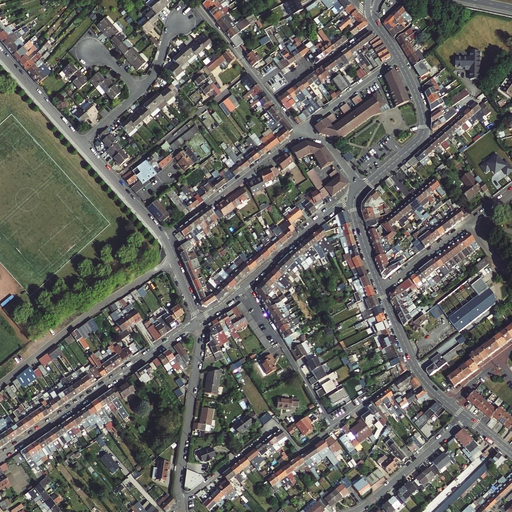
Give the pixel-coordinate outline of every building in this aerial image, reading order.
[(165,10),(158,1),(156,0),(153,0),(148,5),(150,8),(151,9),(153,12),(157,16),(161,12),(161,13),(165,10)] [(170,0),(159,0),(158,1),(165,10),(169,6),(168,6),(172,2),(170,0)] [(210,0),(204,0),(205,0),(206,2),(203,5),(209,13),(220,6),(220,4),(217,6),(217,5),(215,7),(210,0)] [(301,11),(297,0),(294,0),(287,3),(292,16),(297,14),(301,11)] [(346,0),(340,0),(335,6),(334,6),(340,14),(345,10),(351,5),(346,0)] [(220,6),(209,13),(213,17),(225,8),(228,6),(225,2),(224,3),(220,6)] [(356,11),(351,5),(345,10),(350,16),(356,11)] [(400,6),(395,11),(401,16),(403,18),(407,14),(400,6)] [(225,8),(213,17),(216,21),(223,16),(231,11),(230,10),(228,11),(225,8)] [(350,16),(354,21),(360,16),(356,11),(350,16)] [(395,11),(391,15),(395,21),(400,26),(401,25),(402,26),(404,25),(397,19),(401,16),(395,11)] [(160,19),(157,16),(153,12),(150,15),(147,12),(143,15),(146,18),(154,27),(157,23),(160,19)] [(231,40),(237,35),(242,31),(240,29),(248,23),(250,25),(256,20),(251,14),(235,26),(225,33),(231,40)] [(395,21),(391,15),(384,22),(384,26),(386,29),(395,21)] [(230,26),(223,16),(216,21),(225,33),(235,26),(233,23),(230,26)] [(351,23),(348,18),(347,20),(342,24),(337,28),(340,32),(348,26),(350,28),(347,30),(352,37),(367,26),(367,23),(360,16),(354,21),(351,23)] [(146,18),(138,25),(141,28),(147,35),(151,32),(152,33),(156,29),(154,27),(146,18)] [(104,34),(113,26),(106,19),(98,26),(102,29),(101,30),(104,34)] [(395,21),(386,29),(388,32),(390,33),(394,30),(395,30),(397,29),(398,30),(401,27),(402,26),(401,25),(400,26),(395,21)] [(112,41),(119,34),(122,31),(115,24),(113,26),(104,34),(107,38),(108,37),(112,41)] [(0,33),(0,40),(2,43),(8,38),(13,34),(8,27),(6,29),(0,33)] [(394,30),(390,33),(394,38),(404,30),(401,27),(398,30),(397,29),(395,30),(394,30)] [(24,36),(19,30),(13,34),(19,40),(24,36)] [(324,47),(329,54),(335,50),(327,39),(321,31),(321,30),(318,32),(325,43),(326,45),(324,47)] [(397,40),(403,49),(410,44),(420,35),(418,32),(416,34),(415,33),(414,34),(410,30),(397,40)] [(368,43),(375,38),(370,32),(360,39),(364,46),(368,43)] [(8,49),(19,40),(13,34),(8,38),(2,43),(8,49)] [(118,49),(126,41),(119,34),(112,41),(115,44),(114,45),(118,49)] [(237,35),(231,40),(237,48),(240,45),(243,42),(237,35)] [(285,69),(295,62),(285,47),(278,36),(277,36),(276,35),(273,36),(283,50),(279,53),(284,60),(280,63),(285,69)] [(332,35),(327,39),(335,50),(343,43),(338,37),(335,39),(332,35)] [(201,39),(197,42),(205,51),(212,44),(206,36),(202,40),(201,39)] [(270,40),(267,36),(261,40),(263,44),(270,40)] [(368,43),(372,49),(381,44),(377,37),(375,38),(368,43)] [(161,44),(157,40),(153,38),(151,40),(155,43),(159,49),(161,44)] [(370,54),(368,52),(364,46),(360,39),(355,43),(364,55),(366,57),(370,54)] [(8,49),(13,56),(24,47),(19,40),(8,49)] [(122,52),(125,56),(133,49),(126,41),(118,49),(121,53),(122,52)] [(194,46),(190,50),(196,55),(197,57),(205,51),(197,42),(194,45),(194,46)] [(421,42),(413,49),(416,54),(418,51),(417,50),(423,45),(421,42)] [(355,43),(351,46),(364,63),(365,64),(367,68),(370,66),(363,56),(364,55),(355,43)] [(301,44),(295,48),(297,52),(301,58),(306,54),(307,53),(301,44)] [(381,44),(372,49),(375,54),(384,48),(381,44)] [(410,44),(403,49),(408,58),(416,54),(413,49),(410,44)] [(285,47),(295,62),(301,58),(297,52),(295,48),(293,45),(290,47),(288,45),(285,47)] [(325,57),(320,50),(317,47),(316,48),(313,45),(306,49),(308,52),(309,53),(313,51),(320,60),(325,57)] [(18,62),(30,51),(29,49),(26,52),(25,50),(28,48),(26,46),(24,47),(13,56),(18,62)] [(36,46),(30,51),(18,62),(23,67),(35,56),(33,54),(39,49),(36,46)] [(364,63),(351,46),(346,49),(353,58),(355,57),(357,60),(356,60),(358,62),(360,65),(364,63)] [(324,47),(320,50),(325,57),(329,54),(324,47)] [(44,48),(37,55),(39,57),(47,50),(44,48)] [(184,50),(180,54),(188,62),(196,55),(190,50),(189,48),(185,51),(184,50)] [(384,48),(375,54),(378,59),(387,53),(384,48)] [(133,49),(125,56),(129,60),(128,61),(131,64),(140,57),(133,49)] [(346,49),(340,54),(347,63),(353,58),(346,49)] [(309,53),(307,55),(312,64),(316,64),(320,60),(313,51),(309,53)] [(479,80),(479,51),(472,51),(470,53),(470,56),(468,58),(455,58),(454,60),(453,61),(453,64),(454,66),(455,66),(455,68),(465,68),(465,69),(466,70),(470,70),(470,80),(479,80)] [(234,60),(227,52),(207,70),(210,74),(220,66),(223,70),(234,60)] [(252,52),(248,55),(246,57),(252,67),(261,61),(263,60),(265,59),(261,54),(256,57),(252,52)] [(375,61),(379,67),(387,62),(386,61),(390,58),(387,53),(378,59),(375,61)] [(174,61),(177,65),(181,68),(188,62),(180,54),(176,57),(177,58),(174,61)] [(347,63),(340,54),(331,60),(336,66),(338,69),(347,63)] [(379,67),(375,61),(371,56),(370,54),(366,57),(375,70),(379,67)] [(422,63),(416,54),(408,58),(414,68),(422,63)] [(26,72),(39,61),(35,56),(23,67),(26,72)] [(140,57),(131,64),(134,68),(135,67),(138,71),(146,64),(140,57)] [(267,65),(273,60),(270,57),(264,61),(267,65)] [(329,71),(336,66),(331,60),(322,67),(330,78),(331,80),(335,78),(329,71)] [(26,72),(31,76),(42,67),(44,65),(39,61),(26,72)] [(422,63),(414,68),(420,78),(424,77),(428,74),(422,63)] [(74,82),(82,75),(76,67),(75,68),(72,64),(64,71),(74,82)] [(362,67),(368,75),(371,73),(367,68),(365,64),(362,67)] [(177,79),(184,72),(181,68),(177,65),(174,68),(173,67),(169,71),(177,79)] [(44,80),(50,73),(46,69),(45,70),(42,67),(31,76),(38,85),(44,80)] [(330,78),(322,67),(313,74),(321,84),(330,78)] [(361,69),(355,73),(360,80),(366,76),(361,69)] [(393,70),(384,77),(391,90),(389,91),(396,107),(409,102),(397,73),(395,74),(393,70)] [(456,79),(449,72),(448,73),(455,81),(456,79)] [(91,81),(98,88),(100,86),(106,80),(103,77),(102,77),(99,73),(91,81)] [(194,82),(200,89),(210,81),(208,78),(205,80),(202,75),(202,76),(199,73),(198,73),(195,75),(198,79),(194,82)] [(245,85),(247,83),(252,79),(247,74),(240,80),(245,85)] [(321,84),(313,74),(308,77),(314,85),(315,85),(316,86),(319,90),(323,87),(321,84)] [(81,90),(88,83),(85,79),(86,79),(82,75),(74,82),(81,90)] [(339,75),(335,78),(331,80),(341,94),(349,88),(339,75)] [(348,76),(345,78),(350,85),(353,82),(348,76)] [(317,88),(314,85),(308,77),(304,80),(318,99),(321,97),(316,90),(317,89),(317,88)] [(107,93),(115,86),(111,82),(112,82),(109,78),(106,80),(100,86),(107,93)] [(252,79),(247,83),(252,90),(257,86),(252,79)] [(456,79),(455,81),(463,91),(465,90),(465,89),(456,79)] [(210,81),(200,89),(205,96),(208,93),(211,97),(214,95),(216,97),(221,93),(211,80),(210,81)] [(318,99),(304,80),(299,84),(308,95),(313,101),(315,100),(321,109),(325,107),(318,99)] [(435,87),(430,80),(422,87),(428,100),(445,88),(439,81),(436,83),(437,85),(435,87)] [(511,98),(511,82),(503,92),(511,98)] [(299,84),(295,87),(300,93),(302,92),(306,97),(308,95),(299,84)] [(116,85),(115,86),(107,93),(114,101),(121,94),(118,90),(119,89),(116,85)] [(262,91),(257,86),(252,90),(255,92),(251,95),(254,98),(262,91)] [(300,93),(295,87),(291,90),(301,104),(304,103),(306,105),(308,104),(300,93)] [(164,92),(161,95),(166,101),(170,105),(176,99),(174,97),(175,96),(168,88),(164,91),(164,92)] [(445,88),(428,100),(430,105),(431,110),(431,113),(443,105),(440,100),(447,94),(445,92),(447,91),(445,88)] [(301,104),(291,90),(286,93),(297,107),(299,109),(303,106),(301,104)] [(266,96),(262,91),(254,98),(256,102),(253,104),(249,106),(251,108),(254,106),(266,96)] [(158,108),(166,101),(161,95),(159,93),(155,97),(155,96),(151,99),(158,108)] [(297,107),(286,93),(283,95),(293,109),(297,107)] [(320,136),(341,141),(376,114),(377,116),(381,114),(382,113),(383,107),(386,104),(378,93),(373,96),(374,97),(333,128),(332,126),(335,124),(338,122),(333,115),(330,117),(327,119),(315,128),(320,136)] [(333,100),(327,93),(323,96),(329,103),(333,100)] [(232,95),(227,99),(233,106),(237,102),(232,95)] [(293,109),(283,95),(278,99),(282,106),(283,106),(287,110),(290,108),(292,111),(293,109)] [(270,101),(266,96),(254,106),(256,108),(255,109),(257,112),(270,101)] [(355,98),(352,101),(357,108),(360,105),(364,103),(359,96),(355,98)] [(161,111),(158,108),(151,99),(147,102),(148,104),(144,107),(151,115),(153,117),(161,111)] [(233,106),(227,99),(223,102),(228,109),(233,106)] [(274,106),(270,101),(257,112),(261,117),(263,116),(274,106)] [(443,105),(431,113),(432,123),(432,125),(451,112),(447,105),(449,103),(448,101),(443,105)] [(228,109),(223,102),(219,105),(224,112),(228,109)] [(310,106),(311,107),(316,114),(320,110),(314,102),(310,106)] [(482,109),(481,108),(477,103),(470,109),(475,115),(480,121),(486,115),(486,114),(482,109)] [(344,107),(340,109),(345,116),(349,114),(352,111),(347,104),(344,107)] [(485,104),(481,108),(482,109),(486,114),(486,115),(487,115),(488,116),(492,112),(485,104)] [(95,115),(99,112),(93,106),(92,105),(84,111),(90,117),(92,120),(96,116),(95,115)] [(268,121),(279,112),(274,106),(263,116),(268,121)] [(144,121),(151,115),(144,107),(141,110),(140,109),(136,113),(144,121)] [(311,107),(306,111),(311,117),(316,114),(311,107)] [(86,121),(90,117),(84,111),(82,109),(75,115),(82,123),(86,120),(86,121)] [(475,115),(470,109),(466,112),(463,115),(468,121),(473,126),(480,121),(475,115)] [(452,111),(451,112),(432,125),(431,132),(441,127),(446,122),(456,114),(454,112),(453,112),(452,111)] [(215,112),(211,115),(219,125),(223,122),(215,112)] [(274,125),(284,118),(279,112),(268,121),(264,124),(269,130),(274,125)] [(136,128),(144,121),(136,113),(132,116),(133,117),(129,120),(136,128)] [(302,114),(299,117),(303,122),(307,120),(302,114)] [(468,121),(463,115),(456,120),(462,127),(466,132),(470,128),(473,126),(468,121)] [(208,118),(203,122),(207,128),(212,124),(208,118)] [(253,121),(248,125),(250,128),(255,125),(257,127),(262,123),(258,118),(253,122),(253,121)] [(281,126),(288,134),(292,131),(292,128),(284,118),(274,125),(277,129),(281,126)] [(124,123),(121,126),(127,134),(128,135),(136,128),(129,120),(125,124),(124,123)] [(462,127),(456,120),(449,126),(455,133),(457,135),(459,137),(462,135),(459,132),(459,131),(458,130),(462,127)] [(290,136),(288,134),(281,126),(277,129),(276,130),(285,140),(290,136)] [(449,126),(443,132),(449,139),(455,133),(449,126)] [(272,133),(269,130),(268,131),(270,134),(261,142),(268,151),(279,143),(272,133)] [(285,140),(276,130),(272,133),(279,143),(280,144),(285,140)] [(446,141),(449,139),(443,132),(438,136),(436,138),(442,145),(446,150),(451,147),(446,141)] [(256,135),(251,139),(263,155),(268,151),(261,142),(256,135)] [(117,143),(110,136),(104,141),(107,145),(106,146),(109,150),(115,144),(117,143)] [(254,162),(259,158),(247,142),(244,138),(240,140),(244,144),(241,146),(254,162)] [(439,147),(442,145),(436,138),(429,144),(435,151),(439,156),(444,152),(439,147)] [(263,155),(251,139),(247,142),(259,158),(263,155)] [(223,149),(241,172),(250,165),(242,154),(236,158),(228,148),(227,149),(223,143),(220,145),(223,149)] [(314,156),(320,166),(322,171),(325,170),(322,166),(320,162),(317,158),(311,150),(311,149),(308,143),(306,143),(296,149),(302,159),(309,155),(314,156)] [(311,150),(317,158),(325,153),(327,157),(320,162),(322,166),(325,170),(330,167),(334,164),(325,148),(308,143),(311,149),(311,150)] [(115,158),(122,152),(115,144),(109,150),(107,152),(110,156),(111,155),(115,158)] [(428,157),(435,151),(429,144),(422,150),(428,157)] [(241,146),(238,149),(242,154),(250,165),(254,162),(241,146)] [(292,149),(300,160),(302,159),(296,149),(295,148),(292,149)] [(241,172),(223,149),(217,154),(229,171),(234,178),(241,172)] [(292,149),(291,150),(298,161),(300,160),(292,149)] [(430,162),(431,161),(430,159),(428,157),(422,150),(415,157),(420,162),(424,167),(430,162)] [(177,162),(184,171),(192,165),(182,151),(174,157),(178,162),(177,162)] [(129,159),(122,152),(115,158),(118,162),(117,163),(120,167),(129,159)] [(325,153),(317,158),(320,162),(327,157),(325,153)] [(153,154),(145,161),(151,167),(153,169),(159,164),(158,162),(161,159),(159,157),(157,159),(153,154)] [(280,158),(276,162),(283,171),(294,162),(287,154),(281,159),(280,158)] [(171,163),(166,156),(161,159),(158,162),(159,164),(164,169),(171,163)] [(408,163),(412,169),(420,162),(415,157),(408,163)] [(507,176),(511,172),(511,169),(507,162),(504,165),(503,164),(499,158),(494,162),(489,166),(486,165),(483,168),(487,174),(492,170),(493,171),(496,176),(500,173),(500,172),(502,170),(502,171),(503,170),(507,176)] [(489,166),(494,162),(492,159),(481,168),(487,175),(493,171),(492,170),(487,174),(483,168),(486,165),(489,166)] [(140,165),(145,172),(151,167),(145,161),(140,165)] [(503,164),(504,165),(507,162),(511,169),(511,172),(507,176),(503,170),(502,171),(507,177),(511,173),(511,167),(507,161),(503,164)] [(131,171),(137,178),(145,172),(140,165),(139,164),(131,171)] [(409,172),(404,166),(401,169),(406,175),(409,172)] [(273,179),(280,175),(274,168),(269,171),(269,170),(258,175),(260,178),(264,185),(274,180),(273,179)] [(319,188),(320,191),(325,197),(326,196),(329,194),(332,198),(348,186),(341,176),(339,173),(338,171),(336,168),(333,169),(335,173),(331,176),(333,178),(334,181),(325,187),(323,185),(322,182),(320,180),(318,177),(315,179),(313,180),(315,183),(317,186),(319,188)] [(123,178),(129,185),(137,178),(131,171),(123,178)] [(229,171),(223,175),(228,182),(234,178),(229,171)] [(317,190),(319,192),(323,199),(325,197),(320,191),(319,188),(317,186),(315,183),(313,180),(312,178),(310,176),(308,173),(307,174),(308,177),(310,179),(312,181),(314,185),(315,187),(317,190)] [(488,190),(478,177),(474,180),(469,173),(462,179),(467,187),(461,192),(468,200),(481,190),(484,193),(488,190)] [(217,180),(217,181),(222,187),(226,184),(221,177),(219,175),(217,176),(215,177),(216,179),(217,180)] [(142,185),(145,188),(153,181),(150,178),(144,183),(142,185)] [(252,194),(265,187),(264,185),(260,178),(253,182),(252,181),(247,184),(252,194)] [(447,194),(435,180),(428,187),(433,193),(435,191),(441,198),(447,194)] [(217,181),(211,185),(217,191),(222,187),(217,181)] [(132,188),(137,194),(139,192),(142,190),(145,188),(142,185),(140,182),(137,184),(135,186),(132,188)] [(201,190),(202,190),(208,198),(217,191),(211,185),(210,183),(201,190)] [(382,195),(385,192),(380,186),(377,189),(382,195)] [(189,197),(187,199),(195,208),(199,205),(186,189),(184,187),(183,189),(189,197)] [(433,193),(428,187),(421,192),(426,199),(433,193)] [(188,188),(186,189),(199,205),(202,202),(196,194),(192,189),(190,191),(188,188)] [(171,189),(166,193),(181,213),(187,208),(178,198),(171,189)] [(242,189),(236,194),(241,204),(243,203),(242,202),(247,199),(242,189)] [(198,193),(196,194),(202,202),(208,198),(202,190),(200,192),(201,193),(199,194),(198,193)] [(317,190),(306,199),(312,207),(323,199),(319,192),(317,190)] [(381,199),(374,191),(369,195),(373,199),(377,204),(380,207),(383,206),(379,201),(381,199)] [(195,208),(187,199),(182,192),(180,194),(181,196),(178,198),(187,208),(190,212),(195,208)] [(426,199),(421,192),(414,198),(421,206),(422,207),(428,202),(428,201),(426,199)] [(296,207),(300,213),(305,209),(311,216),(316,212),(312,207),(306,199),(301,193),(298,196),(301,199),(303,201),(296,207)] [(234,194),(228,199),(234,208),(240,204),(241,205),(241,204),(236,194),(234,195),(234,194)] [(369,211),(380,207),(377,204),(370,206),(373,199),(369,195),(362,205),(362,208),(362,212),(362,213),(369,211)] [(421,206),(414,198),(407,204),(413,210),(414,212),(417,216),(419,215),(415,211),(421,206)] [(221,202),(218,204),(226,214),(233,209),(227,200),(226,199),(224,201),(222,203),(221,202)] [(436,211),(444,205),(441,202),(435,207),(429,200),(428,201),(428,202),(434,209),(436,211)] [(170,216),(157,201),(148,207),(162,223),(170,216)] [(466,217),(460,211),(455,204),(452,206),(448,201),(446,204),(449,208),(454,214),(460,221),(466,217)] [(226,214),(218,204),(216,206),(223,216),(226,214)] [(413,210),(407,204),(400,210),(406,216),(413,210)] [(373,220),(380,217),(378,211),(384,210),(387,215),(388,214),(390,213),(391,211),(386,205),(383,206),(380,207),(369,211),(362,213),(365,222),(373,220)] [(208,206),(203,210),(209,218),(215,226),(219,224),(217,221),(216,221),(214,219),(216,217),(208,206)] [(287,221),(290,225),(302,215),(300,213),(296,207),(289,213),(287,211),(282,215),(287,221)] [(464,208),(460,211),(466,217),(469,215),(464,208)] [(198,214),(204,222),(209,218),(203,210),(198,214)] [(335,217),(338,228),(349,224),(345,210),(338,214),(336,216),(335,217)] [(406,216),(400,210),(393,216),(399,222),(406,216)] [(460,221),(454,214),(452,215),(448,210),(445,212),(449,217),(455,225),(459,223),(460,221)] [(198,214),(193,218),(203,232),(208,228),(204,222),(198,214)] [(428,214),(421,220),(424,223),(425,222),(427,220),(427,219),(429,217),(430,217),(428,214)] [(455,225),(449,217),(447,219),(443,214),(440,216),(450,229),(455,225)] [(386,222),(392,228),(399,222),(393,216),(386,222)] [(450,229),(440,216),(435,220),(445,233),(450,229)] [(193,218),(188,222),(194,230),(198,236),(203,232),(193,218)] [(445,233),(435,220),(430,224),(440,237),(445,233)] [(278,227),(279,230),(286,241),(293,236),(290,233),(294,230),(290,225),(287,221),(278,227)] [(183,226),(193,239),(195,237),(191,232),(194,230),(188,222),(183,226)] [(386,222),(382,226),(389,235),(387,236),(390,240),(397,234),(392,228),(386,222)] [(440,237),(430,224),(428,225),(425,222),(424,223),(423,224),(429,233),(435,241),(440,237)] [(332,238),(333,241),(337,239),(338,239),(340,239),(343,238),(345,237),(353,235),(349,224),(338,228),(340,235),(332,238)] [(406,238),(410,235),(403,227),(400,224),(399,225),(402,229),(400,230),(406,238)] [(178,230),(180,232),(182,235),(185,239),(188,243),(189,242),(193,239),(183,226),(178,230)] [(330,243),(325,233),(322,227),(320,229),(316,232),(328,246),(332,253),(334,251),(332,247),(330,243)] [(281,245),(274,233),(271,229),(265,233),(267,236),(276,250),(281,245)] [(420,231),(425,237),(431,244),(435,241),(429,233),(427,234),(423,229),(420,231)] [(286,241),(279,230),(274,233),(281,245),(286,241)] [(376,230),(369,232),(372,243),(376,242),(375,240),(379,239),(381,238),(381,239),(383,239),(382,237),(381,238),(380,235),(378,235),(376,230)] [(328,246),(316,232),(313,234),(311,236),(317,243),(320,241),(325,248),(327,247),(328,246)] [(418,239),(421,242),(425,248),(431,244),(425,237),(422,238),(418,233),(415,235),(418,239)] [(470,233),(465,237),(475,251),(480,247),(470,233)] [(353,235),(345,237),(346,241),(342,243),(344,249),(349,247),(356,245),(353,235)] [(265,248),(269,255),(276,250),(267,236),(263,239),(262,237),(259,238),(265,248)] [(307,239),(318,253),(322,251),(323,250),(317,243),(311,236),(307,239)] [(383,239),(381,239),(376,242),(372,243),(373,247),(385,243),(390,240),(387,236),(384,238),(385,238),(383,239)] [(475,251),(465,237),(460,240),(471,254),(475,251)] [(307,239),(302,243),(308,251),(310,249),(315,255),(318,253),(307,239)] [(385,243),(373,247),(374,251),(375,252),(386,249),(389,246),(388,245),(392,242),(390,240),(385,243)] [(471,254),(460,240),(456,244),(467,258),(471,254)] [(181,254),(185,253),(188,251),(188,252),(192,250),(191,249),(188,243),(182,246),(178,249),(181,254)] [(308,251),(302,243),(297,247),(307,260),(310,257),(311,259),(312,258),(311,257),(312,256),(308,251)] [(467,258),(456,244),(452,247),(462,261),(467,258)] [(344,255),(346,261),(352,259),(359,256),(356,245),(349,247),(350,253),(344,255)] [(386,249),(375,252),(377,258),(386,255),(391,251),(395,248),(395,247),(394,246),(391,248),(389,246),(386,249)] [(307,260),(297,247),(292,251),(302,264),(305,261),(307,260)] [(452,247),(447,250),(458,265),(462,261),(452,247)] [(265,248),(258,254),(263,260),(269,255),(265,248)] [(458,265),(447,250),(443,254),(453,268),(458,265)] [(302,264),(292,251),(288,255),(293,262),(296,260),(300,265),(302,264)] [(375,259),(379,270),(387,265),(389,264),(387,259),(394,253),(391,251),(386,255),(377,258),(375,259)] [(180,255),(184,264),(196,259),(194,255),(187,258),(185,253),(181,254),(180,255)] [(263,260),(258,254),(254,257),(252,254),(249,256),(251,259),(257,266),(263,260)] [(453,268),(443,254),(438,257),(449,271),(453,268)] [(293,262),(288,255),(282,260),(291,269),(295,265),(293,262)] [(238,262),(235,264),(245,276),(249,272),(244,265),(244,264),(239,258),(238,256),(237,258),(238,260),(237,261),(238,262)] [(359,256),(352,259),(356,269),(363,266),(359,256)] [(438,257),(433,261),(444,275),(449,271),(438,257)] [(489,265),(486,258),(482,261),(478,264),(476,265),(481,272),(489,265)] [(188,273),(198,269),(200,268),(200,266),(196,259),(184,264),(188,273)] [(257,266),(251,259),(244,265),(249,272),(257,266)] [(245,276),(235,264),(232,260),(230,262),(232,266),(230,268),(241,280),(245,276)] [(278,265),(286,271),(291,277),(295,273),(291,269),(282,260),(280,262),(278,265)] [(379,270),(381,275),(399,263),(398,261),(394,263),(388,267),(387,265),(379,270)] [(444,275),(433,261),(430,263),(429,264),(441,280),(443,283),(445,282),(441,277),(444,275)] [(209,264),(220,276),(232,288),(237,284),(227,273),(222,269),(220,271),(223,274),(222,275),(211,263),(209,264)] [(385,279),(402,266),(399,263),(381,275),(383,278),(385,279)] [(241,280),(230,268),(226,264),(224,265),(225,266),(228,270),(229,272),(229,273),(228,272),(227,273),(237,284),(241,280)] [(429,264),(424,268),(435,283),(436,284),(441,280),(429,264)] [(278,265),(274,269),(286,280),(288,278),(283,274),(286,271),(278,265)] [(356,269),(361,279),(367,276),(368,275),(363,266),(356,269)] [(435,283),(424,268),(419,271),(430,285),(433,288),(435,287),(433,284),(435,283)] [(188,273),(192,282),(197,280),(196,276),(200,274),(198,269),(188,273)] [(270,273),(283,285),(284,286),(288,282),(286,280),(274,269),(270,273)] [(430,285),(419,271),(415,275),(425,289),(430,285)] [(266,278),(278,290),(283,285),(270,273),(266,278)] [(495,296),(478,274),(468,282),(471,286),(470,287),(477,296),(448,319),(459,333),(466,328),(496,304),(495,296)] [(424,290),(425,289),(415,275),(410,278),(423,295),(425,297),(427,296),(425,294),(427,293),(424,290)] [(220,276),(215,281),(227,293),(232,288),(220,276)] [(364,289),(371,286),(367,276),(361,279),(360,279),(364,289)] [(213,283),(211,285),(223,297),(227,293),(215,281),(212,277),(210,279),(213,283)] [(195,291),(206,287),(202,278),(197,280),(192,282),(195,291)] [(266,278),(262,282),(274,294),(278,290),(266,278)] [(413,290),(415,289),(422,297),(423,295),(410,278),(407,281),(413,290)] [(274,294),(262,282),(258,286),(271,298),(274,294)] [(218,302),(223,297),(211,285),(209,288),(213,292),(211,295),(216,300),(218,302)] [(271,298),(258,286),(256,288),(255,290),(263,304),(272,299),(271,298)] [(364,289),(367,299),(375,295),(371,286),(364,289)] [(199,300),(205,298),(203,292),(207,291),(206,287),(195,291),(199,300)] [(136,292),(140,296),(141,298),(146,295),(141,288),(136,292)] [(402,294),(399,291),(397,288),(390,293),(390,296),(392,302),(402,294)] [(135,300),(140,296),(136,292),(136,290),(131,294),(135,300)] [(283,295),(286,299),(291,294),(290,293),(288,291),(283,295)] [(360,291),(354,293),(358,301),(363,299),(360,291)] [(407,296),(405,297),(407,300),(414,294),(413,291),(407,296)] [(206,307),(216,300),(211,295),(208,292),(207,293),(208,295),(205,298),(205,299),(200,303),(202,306),(206,307)] [(402,294),(392,302),(394,306),(403,299),(405,297),(407,296),(405,292),(402,294)] [(375,295),(367,299),(371,309),(379,305),(375,295)] [(120,302),(126,310),(135,323),(141,319),(131,305),(128,306),(123,299),(120,302)] [(272,299),(263,304),(267,310),(276,305),(272,299)] [(403,299),(394,306),(396,309),(396,311),(405,305),(403,299)] [(405,305),(396,311),(399,316),(411,307),(414,304),(411,300),(408,302),(405,305)] [(281,302),(276,305),(267,310),(268,312),(270,315),(285,306),(282,301),(281,302)] [(118,311),(119,310),(115,303),(110,306),(114,311),(120,321),(126,330),(131,326),(121,313),(120,314),(118,311)] [(271,346),(242,304),(236,307),(266,350),(271,346)] [(383,313),(379,305),(371,309),(366,312),(367,315),(364,316),(366,321),(367,321),(368,320),(373,318),(375,317),(383,313)] [(170,311),(167,313),(173,322),(183,314),(177,306),(174,308),(172,306),(168,308),(170,311)] [(285,306),(270,315),(272,320),(288,311),(285,306)] [(436,306),(431,310),(437,319),(442,315),(436,306)] [(411,307),(399,316),(401,322),(414,311),(411,307)] [(414,311),(401,322),(404,327),(409,323),(421,314),(417,309),(414,311)] [(135,323),(126,310),(121,313),(131,326),(135,323)] [(118,335),(122,340),(130,335),(126,330),(120,321),(114,311),(112,312),(113,313),(109,316),(117,327),(115,328),(118,331),(119,330),(121,333),(118,335)] [(230,311),(225,314),(233,327),(238,323),(230,311)] [(288,311),(272,320),(275,324),(291,316),(288,311)] [(149,320),(150,321),(161,338),(166,334),(156,320),(151,312),(149,314),(152,318),(149,320)] [(177,327),(173,322),(167,313),(156,320),(166,334),(177,327)] [(372,327),(386,321),(384,316),(383,313),(375,317),(373,318),(368,320),(371,328),(372,327)] [(421,314),(409,323),(415,331),(420,327),(419,325),(427,320),(421,313),(421,314)] [(225,314),(221,316),(228,329),(229,331),(232,329),(233,332),(233,333),(236,339),(239,337),(233,327),(225,314)] [(216,320),(223,332),(228,329),(221,316),(216,320)] [(275,324),(278,329),(294,320),(291,316),(275,324)] [(92,319),(86,323),(92,330),(93,332),(98,329),(92,319)] [(278,329),(281,334),(298,324),(300,323),(297,319),(295,320),(294,320),(278,329)] [(216,320),(211,323),(219,338),(220,341),(224,339),(224,338),(226,337),(223,332),(216,320)] [(153,326),(150,321),(145,325),(148,329),(153,326)] [(389,328),(386,321),(372,327),(374,332),(368,335),(369,338),(376,334),(389,328)] [(86,334),(92,330),(86,323),(81,327),(86,334)] [(210,332),(215,340),(219,338),(211,323),(207,326),(210,332)] [(284,339),(301,329),(298,324),(281,334),(282,337),(284,339)] [(161,338),(153,326),(148,329),(156,341),(161,338)] [(76,331),(82,339),(87,335),(86,334),(81,327),(76,331)] [(291,340),(300,335),(301,336),(306,333),(303,328),(301,329),(284,339),(290,350),(298,345),(300,344),(297,339),(292,342),(291,340)] [(392,336),(389,328),(376,334),(377,337),(379,337),(381,341),(392,336)] [(76,331),(71,335),(76,341),(78,344),(80,343),(85,350),(88,348),(82,339),(76,331)] [(506,344),(511,339),(506,331),(500,336),(506,344)] [(215,358),(222,353),(219,348),(217,343),(215,340),(210,332),(207,334),(206,345),(208,344),(215,358)] [(64,340),(68,346),(76,341),(71,335),(64,340)] [(396,343),(392,336),(381,341),(383,347),(382,348),(383,350),(384,349),(396,343)] [(500,348),(506,344),(500,336),(494,340),(500,348)] [(494,353),(500,348),(494,340),(488,345),(494,353)] [(134,342),(128,348),(133,354),(140,348),(134,342)] [(300,344),(298,345),(290,350),(293,355),(294,354),(298,360),(304,357),(307,355),(310,353),(304,342),(300,344)] [(179,343),(173,347),(178,354),(183,361),(184,364),(188,361),(189,357),(179,343)] [(396,343),(384,349),(390,362),(394,360),(401,357),(396,343)] [(488,357),(494,353),(488,345),(482,349),(488,357)] [(57,346),(53,350),(57,356),(62,353),(57,346)] [(123,364),(133,357),(127,347),(122,351),(119,346),(114,349),(113,348),(112,349),(113,350),(123,364)] [(111,359),(117,368),(123,364),(113,350),(112,349),(110,347),(108,349),(109,350),(114,357),(111,359)] [(458,356),(462,353),(457,347),(454,350),(458,356)] [(482,362),(488,357),(482,349),(476,353),(482,362)] [(51,359),(52,360),(58,357),(57,356),(53,350),(47,354),(51,359)] [(173,358),(168,350),(166,352),(163,354),(169,363),(172,367),(175,366),(176,368),(178,371),(176,372),(179,378),(185,375),(182,371),(178,364),(173,358)] [(117,368),(111,359),(106,351),(101,355),(112,371),(117,368)] [(93,355),(94,356),(107,375),(112,371),(101,355),(99,352),(93,355)] [(270,353),(261,359),(263,362),(260,363),(267,374),(276,369),(271,361),(274,360),(270,353)] [(314,359),(310,353),(307,355),(304,357),(307,362),(314,359)] [(476,367),(482,362),(476,353),(470,358),(472,361),(476,367)] [(47,354),(43,357),(46,362),(48,364),(52,361),(52,360),(51,359),(47,354)] [(153,361),(157,367),(162,363),(164,367),(169,363),(163,354),(153,361)] [(440,369),(447,364),(442,358),(439,354),(431,361),(434,365),(427,370),(427,372),(430,377),(440,369)] [(92,364),(94,368),(102,378),(107,375),(94,356),(93,355),(88,359),(92,364)] [(355,362),(352,355),(347,357),(350,363),(351,364),(355,362)] [(43,357),(39,361),(41,364),(43,368),(48,364),(46,362),(43,357)] [(398,366),(404,364),(401,357),(394,360),(396,365),(391,368),(391,369),(398,366)] [(307,367),(310,372),(319,367),(316,362),(314,358),(314,359),(307,362),(305,364),(307,367)] [(478,370),(476,367),(472,361),(465,365),(472,375),(478,370)] [(152,362),(148,365),(154,373),(158,370),(152,362)] [(37,367),(38,369),(42,375),(44,378),(48,375),(43,368),(41,364),(37,367)] [(85,369),(95,383),(102,378),(94,368),(92,364),(85,369)] [(394,372),(396,378),(407,370),(404,364),(398,366),(391,371),(392,373),(394,372)] [(138,371),(135,374),(139,380),(142,385),(146,383),(147,382),(145,379),(149,376),(151,379),(156,376),(148,365),(138,371)] [(467,379),(472,375),(465,365),(460,370),(467,379)] [(308,380),(311,385),(317,382),(325,377),(319,367),(310,372),(313,377),(308,380)] [(91,386),(95,383),(85,369),(84,368),(80,370),(83,374),(91,386)] [(38,369),(33,372),(38,378),(42,375),(38,369)] [(221,369),(208,372),(205,393),(217,395),(221,369)] [(461,383),(467,379),(460,370),(454,374),(461,383)] [(91,386),(83,374),(81,375),(78,371),(76,373),(79,377),(87,389),(91,386)] [(33,372),(29,375),(33,381),(38,378),(33,372)] [(409,390),(409,389),(408,387),(411,385),(409,383),(416,378),(413,373),(409,372),(401,379),(409,390)] [(335,378),(332,373),(325,377),(317,382),(321,388),(315,392),(318,398),(335,389),(330,381),(335,378)] [(386,373),(375,380),(377,383),(388,376),(386,373)] [(454,388),(461,383),(454,374),(448,379),(454,388)] [(23,379),(27,385),(33,381),(29,375),(23,379)] [(82,392),(87,389),(79,377),(74,380),(82,392)] [(408,387),(409,389),(411,388),(413,391),(421,385),(416,378),(409,383),(411,385),(408,387)] [(12,383),(17,389),(21,386),(19,382),(16,379),(12,383)] [(23,379),(19,382),(21,386),(23,388),(27,385),(23,379)] [(184,384),(180,379),(176,382),(180,389),(184,385),(184,384)] [(400,389),(402,391),(403,393),(406,391),(409,390),(401,379),(395,383),(392,386),(397,391),(400,389)] [(82,392),(74,380),(69,384),(77,395),(82,392)] [(117,389),(115,387),(111,390),(117,400),(121,397),(123,399),(135,390),(129,381),(117,389)] [(63,405),(68,402),(58,388),(57,387),(55,388),(51,382),(48,384),(54,392),(63,405)] [(73,399),(77,395),(69,384),(67,382),(63,385),(73,399)] [(73,399),(63,385),(58,388),(68,402),(73,399)] [(347,396),(340,385),(337,388),(338,391),(328,397),(332,404),(336,402),(343,398),(343,399),(347,396)] [(421,385),(413,391),(412,391),(413,393),(416,397),(425,391),(421,385)] [(16,397),(14,394),(10,388),(8,386),(5,389),(13,399),(16,397)] [(384,392),(394,406),(395,408),(397,410),(402,406),(400,404),(401,404),(397,399),(394,395),(388,389),(384,392)] [(54,411),(59,408),(49,395),(47,396),(43,390),(40,391),(42,395),(54,411)] [(111,390),(106,393),(119,412),(121,411),(126,418),(129,416),(120,403),(117,400),(111,390)] [(49,395),(59,408),(63,405),(54,392),(52,393),(50,391),(48,393),(49,395)] [(404,399),(406,398),(410,403),(414,399),(416,397),(413,393),(412,391),(408,394),(405,396),(403,393),(402,391),(398,392),(401,396),(404,399)] [(424,401),(430,397),(425,391),(416,397),(414,399),(418,404),(419,404),(420,404),(424,401)] [(395,408),(394,406),(384,392),(380,395),(389,408),(393,413),(397,410),(395,408)] [(119,412),(106,393),(101,397),(111,412),(119,422),(121,420),(117,413),(119,412)] [(468,400),(473,405),(480,397),(474,393),(468,400)] [(54,411),(42,395),(37,399),(49,415),(54,411)] [(389,408),(380,395),(370,402),(370,403),(372,405),(375,409),(377,407),(388,421),(390,420),(379,405),(382,403),(386,410),(389,408)] [(404,399),(401,396),(397,399),(401,404),(400,404),(402,406),(406,412),(408,411),(406,409),(411,405),(410,403),(406,398),(404,399)] [(108,413),(111,412),(101,397),(96,400),(114,427),(115,428),(117,426),(108,413)] [(292,400),(279,398),(278,408),(292,409),(292,406),(299,407),(300,398),(293,397),(292,400)] [(480,397),(473,405),(480,410),(486,402),(480,397)] [(37,399),(33,402),(44,418),(49,415),(37,399)] [(96,400),(91,404),(101,419),(103,417),(112,429),(114,427),(96,400)] [(35,424),(39,421),(30,408),(26,402),(23,404),(27,410),(25,411),(35,424)] [(44,418),(33,402),(30,404),(31,407),(30,408),(39,421),(44,418)] [(423,425),(436,413),(442,407),(436,402),(416,422),(420,428),(423,425)] [(480,410),(485,415),(492,407),(486,402),(480,410)] [(377,407),(375,409),(372,405),(370,403),(369,404),(370,406),(368,408),(370,411),(361,417),(362,418),(365,423),(374,417),(378,422),(375,424),(378,428),(377,435),(380,436),(382,429),(385,427),(388,421),(377,407)] [(91,404),(85,408),(95,422),(97,424),(101,430),(106,426),(101,419),(91,404)] [(200,420),(194,419),(193,425),(204,427),(206,421),(211,422),(213,406),(203,404),(200,420)] [(35,424),(25,411),(22,406),(17,409),(30,428),(35,424)] [(397,410),(401,415),(406,412),(402,406),(397,410)] [(446,410),(442,407),(436,413),(435,414),(423,425),(424,426),(429,421),(429,420),(435,414),(438,418),(446,410)] [(491,420),(493,417),(497,412),(492,407),(485,415),(491,420)] [(84,409),(80,411),(90,425),(95,422),(85,408),(84,409)] [(17,409),(12,413),(16,417),(25,431),(30,428),(17,409)] [(493,417),(499,422),(505,414),(500,409),(497,412),(493,417)] [(90,425),(80,411),(76,414),(85,429),(88,427),(90,430),(93,429),(90,425)] [(415,422),(423,415),(421,412),(412,419),(415,422)] [(71,418),(80,432),(82,430),(84,433),(87,431),(85,429),(76,414),(74,416),(71,418)] [(505,414),(499,422),(505,427),(511,419),(505,414)] [(247,416),(233,426),(239,435),(245,430),(244,428),(252,422),(247,416)] [(308,416),(296,424),(305,435),(313,429),(309,423),(312,422),(308,416)] [(11,421),(20,434),(25,431),(16,417),(11,421)] [(9,418),(5,420),(16,437),(20,434),(11,421),(9,418)] [(76,435),(80,432),(71,418),(66,421),(76,435)] [(375,445),(379,437),(373,435),(365,423),(362,418),(358,421),(360,424),(350,431),(359,443),(368,437),(375,445)] [(1,426),(11,441),(16,437),(5,420),(1,423),(3,424),(1,426)] [(61,425),(67,433),(69,431),(73,436),(70,438),(71,439),(71,440),(72,440),(77,437),(76,435),(66,421),(61,425)] [(0,434),(7,444),(11,441),(1,426),(0,424),(0,434)] [(56,428),(65,442),(67,441),(68,442),(71,440),(71,439),(70,438),(67,433),(61,425),(59,426),(56,428)] [(339,439),(347,449),(353,445),(355,447),(357,451),(362,448),(358,443),(358,442),(345,425),(342,428),(346,434),(339,439)] [(423,425),(420,428),(425,434),(428,431),(424,426),(423,425)] [(51,431),(62,447),(66,443),(65,442),(56,428),(51,431)] [(287,444),(289,442),(290,442),(280,430),(273,436),(280,445),(285,441),(287,444)] [(47,435),(57,450),(59,449),(61,452),(64,450),(62,447),(51,431),(47,435)] [(456,439),(463,448),(472,440),(468,435),(466,436),(463,433),(456,439)] [(60,454),(57,450),(47,435),(42,438),(52,453),(54,451),(57,456),(60,454)] [(272,435),(267,439),(276,451),(281,447),(280,445),(273,436),(272,435)] [(331,437),(325,441),(328,446),(331,450),(336,458),(342,452),(331,437)] [(384,440),(402,461),(406,459),(392,442),(393,441),(389,437),(384,440)] [(417,447),(419,449),(423,446),(416,437),(412,440),(413,441),(417,447)] [(52,453),(42,438),(36,442),(46,457),(52,453)] [(276,451),(267,439),(262,443),(267,450),(272,447),(274,450),(273,450),(275,453),(277,452),(276,451)] [(324,440),(313,447),(318,453),(322,459),(326,456),(331,463),(333,466),(339,461),(336,458),(331,450),(328,446),(325,441),(324,440)] [(477,446),(472,440),(463,448),(461,449),(469,458),(471,456),(478,450),(476,447),(477,446)] [(413,441),(407,446),(411,451),(417,447),(413,441)] [(46,457),(36,442),(34,444),(31,445),(41,460),(46,457)] [(262,443),(254,449),(260,457),(264,454),(262,452),(263,451),(271,460),(274,458),(267,450),(262,443)] [(41,460),(31,445),(26,449),(36,464),(38,462),(43,468),(44,468),(45,470),(47,468),(41,460)] [(211,447),(199,451),(201,459),(205,458),(206,460),(211,459),(210,457),(214,455),(211,447)] [(318,453),(313,447),(306,453),(311,459),(314,463),(317,460),(318,462),(322,459),(318,453)] [(26,449),(21,453),(25,460),(32,469),(35,467),(43,480),(46,478),(45,477),(36,464),(26,449)] [(260,457),(254,449),(250,453),(255,459),(258,457),(260,460),(262,458),(260,457)] [(442,451),(436,456),(443,464),(452,457),(447,451),(444,453),(442,451)] [(16,456),(20,462),(21,463),(25,460),(21,453),(16,456)] [(245,456),(256,469),(258,468),(256,466),(259,464),(255,459),(250,453),(245,456)] [(311,459),(306,453),(300,457),(304,463),(305,463),(311,459)] [(107,454),(105,456),(101,460),(112,473),(119,467),(107,454)] [(300,457),(299,455),(289,463),(295,470),(304,463),(300,457)] [(381,464),(388,473),(397,465),(395,463),(399,460),(391,455),(381,464)] [(153,462),(149,456),(144,459),(148,466),(153,462)] [(438,469),(443,464),(436,456),(431,461),(433,463),(429,466),(436,473),(439,471),(438,469)] [(495,468),(503,460),(505,459),(501,456),(498,460),(495,463),(492,465),(495,468)] [(254,469),(244,457),(237,463),(242,470),(245,472),(250,468),(252,470),(254,469)] [(361,469),(367,460),(364,457),(356,464),(357,464),(361,469)] [(492,460),(490,458),(434,511),(443,511),(448,508),(453,503),(461,496),(465,491),(471,486),(475,482),(480,477),(487,470),(492,465),(495,463),(492,460)] [(316,466),(314,463),(311,459),(305,463),(310,470),(312,468),(316,466)] [(170,464),(158,462),(156,481),(166,483),(167,471),(169,471),(170,464)] [(350,466),(342,473),(344,475),(353,467),(350,462),(348,463),(350,466)] [(238,473),(242,470),(237,463),(229,469),(235,476),(236,477),(239,481),(241,483),(245,480),(238,473)] [(295,470),(289,463),(282,469),(287,476),(288,477),(290,480),(294,477),(291,473),(295,470)] [(201,475),(199,477),(187,466),(185,483),(192,491),(205,480),(201,475)] [(428,481),(436,473),(429,466),(427,468),(426,467),(420,472),(428,481)] [(378,469),(377,468),(365,476),(367,478),(368,477),(374,485),(385,477),(378,469)] [(0,479),(0,490),(5,486),(8,489),(12,486),(0,469),(0,477),(1,479),(0,479)] [(231,479),(235,476),(229,469),(222,474),(226,479),(232,486),(235,484),(231,479)] [(287,476),(282,469),(274,474),(279,482),(287,476)] [(416,478),(413,480),(419,488),(428,481),(420,472),(415,477),(416,478)] [(279,482),(274,474),(267,480),(273,487),(279,482)] [(294,485),(290,480),(288,477),(286,478),(292,487),(294,485)] [(360,496),(374,485),(368,477),(367,478),(364,480),(363,478),(353,486),(360,496)] [(349,488),(352,486),(346,478),(342,481),(349,488)] [(220,487),(217,489),(224,496),(233,488),(232,486),(226,479),(223,482),(223,483),(222,484),(223,484),(220,487)] [(511,488),(511,485),(506,479),(500,484),(508,492),(511,488)] [(408,481),(402,486),(410,494),(415,489),(416,490),(419,488),(413,480),(410,483),(408,481)] [(342,481),(340,483),(341,485),(336,489),(343,498),(349,493),(346,490),(349,488),(342,481)] [(37,486),(27,492),(33,500),(45,491),(39,484),(37,486)] [(508,492),(500,484),(494,491),(501,499),(508,492)] [(398,493),(395,496),(402,503),(405,500),(404,499),(410,494),(402,486),(397,491),(398,493)] [(224,496),(217,489),(210,497),(216,503),(218,505),(220,507),(225,502),(223,500),(225,497),(224,496)] [(336,489),(330,494),(337,503),(343,498),(336,489)] [(42,498),(45,502),(50,499),(48,496),(45,491),(33,500),(35,503),(42,498)] [(496,503),(501,499),(494,491),(489,496),(496,503)] [(62,501),(56,494),(50,499),(55,506),(62,501)] [(167,494),(162,499),(170,508),(175,503),(175,502),(173,500),(167,494)] [(337,503),(330,494),(324,499),(323,497),(320,500),(326,508),(329,505),(332,508),(337,503)] [(486,497),(484,500),(492,508),(496,503),(489,496),(488,495),(486,497)] [(392,496),(386,501),(394,510),(402,503),(395,496),(393,498),(392,496)] [(210,497),(208,499),(204,504),(203,505),(209,511),(216,503),(210,497)] [(476,502),(480,506),(485,511),(487,511),(492,508),(484,500),(481,497),(476,502)] [(50,499),(45,502),(39,507),(41,510),(44,508),(47,511),(55,506),(50,499)] [(166,511),(170,508),(162,499),(158,503),(165,511),(166,511)] [(138,511),(147,511),(146,511),(142,506),(137,500),(132,504),(138,511)] [(326,508),(320,500),(317,502),(314,500),(309,505),(311,507),(314,511),(323,511),(325,511),(324,510),(326,508)] [(157,511),(148,501),(142,506),(146,511),(147,511),(157,511)] [(384,509),(380,511),(391,511),(394,510),(386,501),(381,506),(384,509)]
